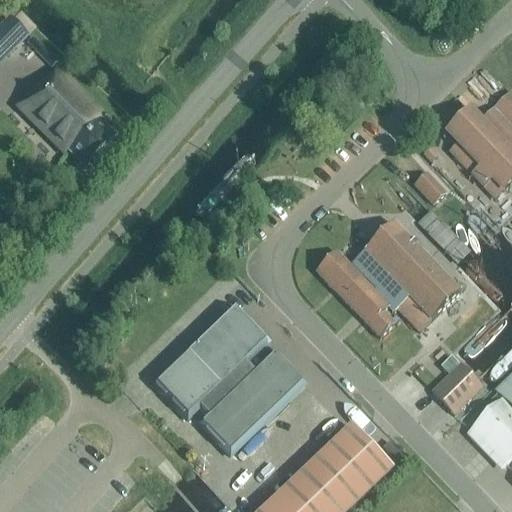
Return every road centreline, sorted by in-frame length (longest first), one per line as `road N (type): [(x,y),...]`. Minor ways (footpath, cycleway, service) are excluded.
road 1 (unclassified): [(428,92),(290,231),(278,275),(296,313),(488,511)]
road 2 (tertiary): [(0,334),(293,0)]
road 3 (track): [(201,107),(155,63),(151,42),(188,0)]
road 4 (unclassified): [(428,92),(344,0)]
